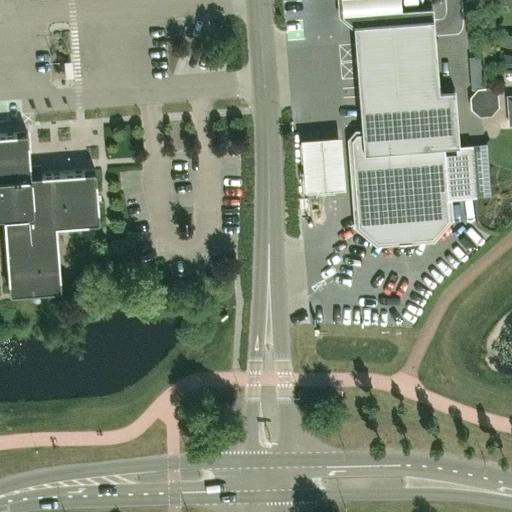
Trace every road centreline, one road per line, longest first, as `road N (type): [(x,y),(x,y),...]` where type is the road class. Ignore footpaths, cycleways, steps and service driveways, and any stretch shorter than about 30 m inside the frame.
road 1 (unclassified): [(268,279),(256,0)]
road 2 (primary): [(246,462),(71,472),(6,494)]
road 3 (primary): [(6,494),(247,494)]
road 4 (primary): [(511,481),(441,465),(287,462)]
road 5 (primary): [(286,493),(511,503)]
road 6 (unclassified): [(268,279),(246,462)]
road 7 (unclassified): [(287,462),(268,279)]
